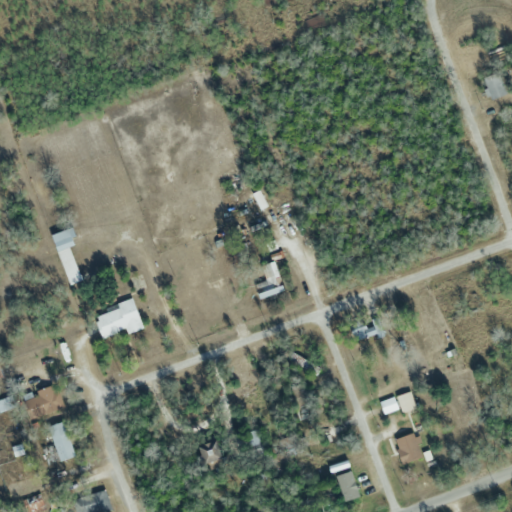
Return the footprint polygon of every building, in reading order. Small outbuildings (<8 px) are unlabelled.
[(490,100),(506,94),(498,72),(482,78),(490,100)] [(68,285),(81,280),(70,248),(74,246),(67,229),(50,235),(68,285)] [(265,281),(256,284),(260,301),(283,295),(276,262),(261,265),(265,281)] [(124,331),(125,333),(141,329),(134,300),(93,312),(100,337),(124,331)] [(370,328),(361,327),(360,336),(379,337),(380,319),(370,319),(370,328)] [(282,355),(315,376),(319,369),(287,348),(282,355)] [(37,392),(42,413),(61,409),(56,387),(37,392)] [(415,408),(409,391),(395,396),(401,413),(415,408)] [(72,457),(65,422),(49,425),(56,460),(72,457)] [(265,453),(257,429),(243,433),(250,457),(265,453)] [(413,432),(393,440),(403,465),(423,457),(413,432)] [(202,466),(221,464),(219,442),(200,444),(202,466)] [(104,511),(111,510),(105,490),(72,499),(75,511),(104,511)]
